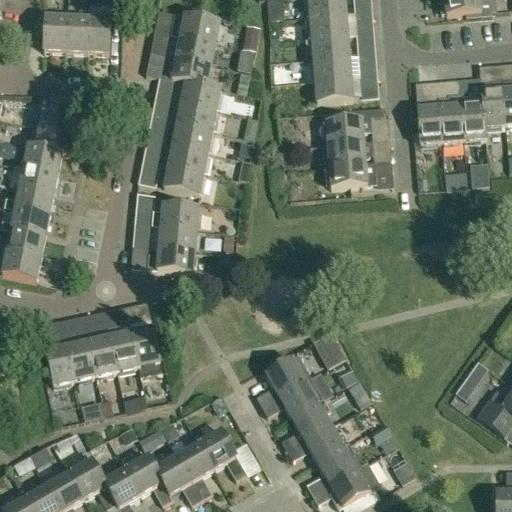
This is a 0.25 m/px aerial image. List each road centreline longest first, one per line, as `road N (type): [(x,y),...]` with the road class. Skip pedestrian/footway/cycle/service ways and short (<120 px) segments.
road 1 (residential): [(0,295),(59,306),(100,290),(131,130),(119,99),(26,83),(17,53),(29,0)]
road 2 (residential): [(392,60),(401,193)]
road 3 (residential): [(511,53),(392,60)]
